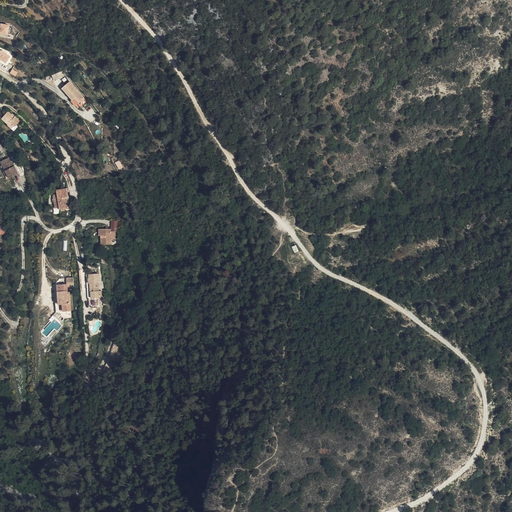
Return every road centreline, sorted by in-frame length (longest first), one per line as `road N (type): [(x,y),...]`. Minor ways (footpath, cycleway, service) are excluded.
road 1 (track): [(284,226),(312,260),(451,346),(481,385),(485,416),(475,454),(428,495),(392,511)]
road 2 (track): [(122,0),(181,73),(243,184),(284,226)]
road 3 (track): [(53,232),(77,218),(67,158),(35,101),(0,74)]
road 4 (track): [(0,311),(19,320),(24,223),(37,219),(53,232)]
road 5 (track): [(53,232),(43,253),(37,377)]
